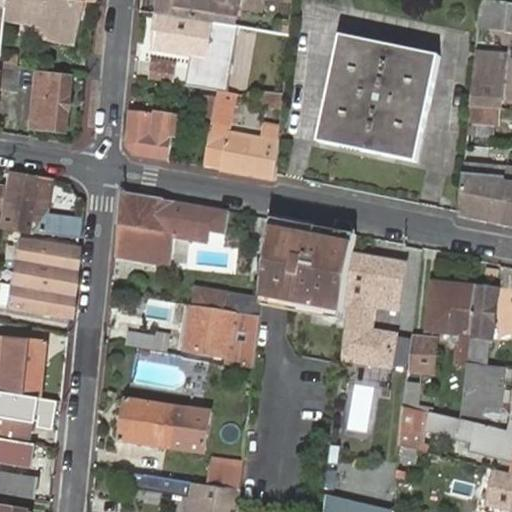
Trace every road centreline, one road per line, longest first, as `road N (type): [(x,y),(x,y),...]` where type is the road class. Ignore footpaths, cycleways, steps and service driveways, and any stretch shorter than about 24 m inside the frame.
road 1 (residential): [(105,172),(511,248)]
road 2 (residential): [(72,511),(105,172)]
road 3 (residential): [(105,172),(121,0)]
